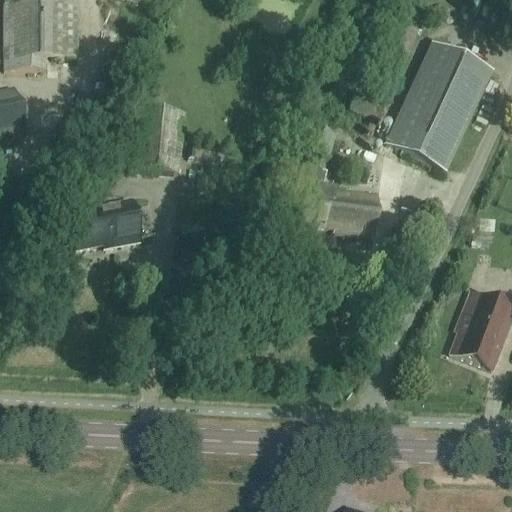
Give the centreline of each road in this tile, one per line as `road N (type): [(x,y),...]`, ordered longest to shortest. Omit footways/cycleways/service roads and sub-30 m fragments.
road 1 (unclassified): [(329,444),(360,419),(511,92)]
road 2 (secondary): [(329,444),(0,428)]
road 3 (secondary): [(511,454),(329,444)]
